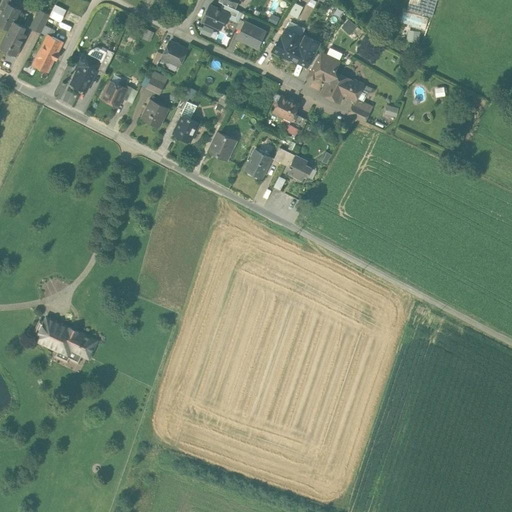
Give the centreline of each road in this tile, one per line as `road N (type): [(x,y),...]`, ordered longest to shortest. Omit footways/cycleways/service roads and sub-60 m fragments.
road 1 (residential): [(45,97),(292,225)]
road 2 (track): [(292,225),(511,341)]
road 3 (residential): [(183,35),(329,102)]
